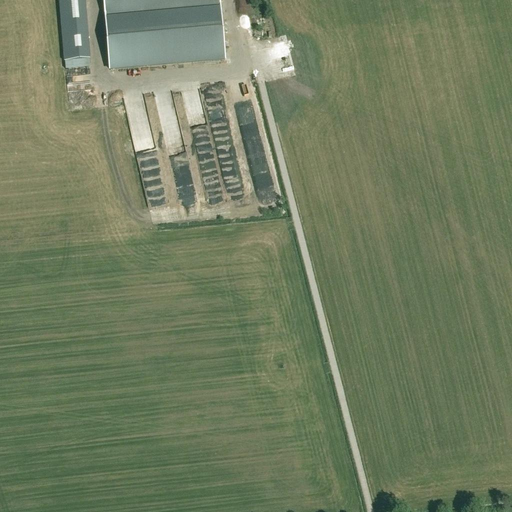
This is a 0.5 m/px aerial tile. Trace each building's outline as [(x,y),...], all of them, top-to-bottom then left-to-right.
[(90,60),(87,30),(84,0),(59,0),(65,62),(90,60)] [(225,62),(221,17),(219,0),(104,0),(107,27),(110,72),(225,62)] [(231,87),(233,97),(240,96),(237,85),(231,87)] [(218,96),(211,97),(213,113),(220,112),(218,96)] [(196,139),(205,138),(204,119),(195,120),(196,139)] [(220,142),(227,139),(225,132),(217,135),(220,142)] [(203,156),(201,148),(208,146),(207,141),(198,143),(203,162),(212,160),(211,155),(203,156)] [(204,172),(206,179),(215,178),(214,170),(204,172)] [(231,174),(232,185),(242,185),(242,173),(231,174)] [(243,185),(234,187),(238,207),(247,205),(243,185)]
